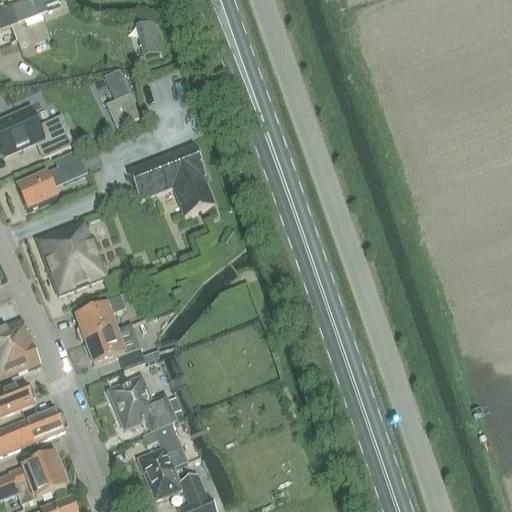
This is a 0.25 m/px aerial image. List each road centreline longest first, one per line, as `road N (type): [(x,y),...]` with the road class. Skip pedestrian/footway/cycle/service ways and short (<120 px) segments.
road 1 (unclassified): [(441,511),(263,0)]
road 2 (primary): [(397,511),(255,106)]
road 3 (residential): [(109,511),(0,242)]
